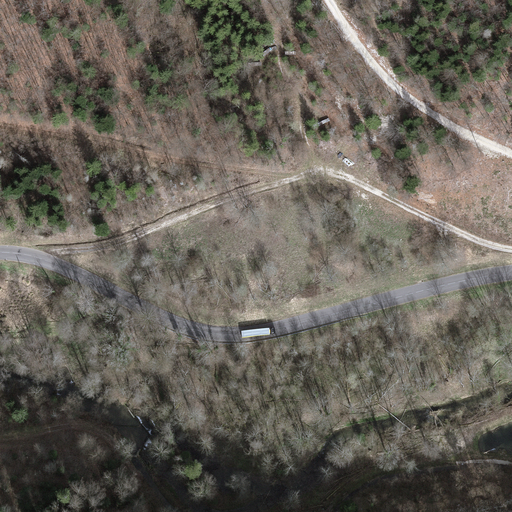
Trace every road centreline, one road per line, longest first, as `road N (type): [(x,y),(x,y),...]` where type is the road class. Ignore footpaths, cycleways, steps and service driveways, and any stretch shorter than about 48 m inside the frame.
road 1 (secondary): [(511,273),(281,327),(208,329),(166,321),(42,257),(0,252)]
road 2 (track): [(42,257),(116,244),(322,171),(511,249)]
road 3 (track): [(0,123),(157,159),(305,175)]
road 4 (track): [(326,0),(417,110),(511,158)]
